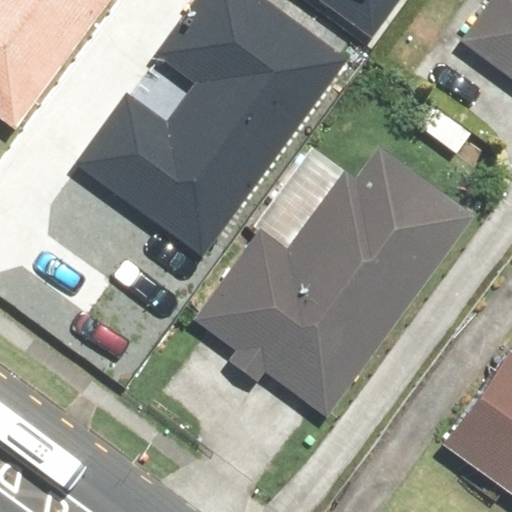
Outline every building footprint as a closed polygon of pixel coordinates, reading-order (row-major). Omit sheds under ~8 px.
[(107,0),(0,0),(0,128),(9,135),(107,0)] [(121,95),(68,165),(192,259),(340,64),(254,0),(192,0),(150,57),(188,85),(159,123),(121,95)] [(316,0),(361,30),(381,0),(316,0)] [(511,0),(486,0),(453,44),(511,87),(511,0)] [(253,231),(185,324),(322,424),(469,223),(370,151),(350,177),(339,169),(280,250),(253,231)] [(511,355),(504,350),(432,446),(511,504),(511,355)]
